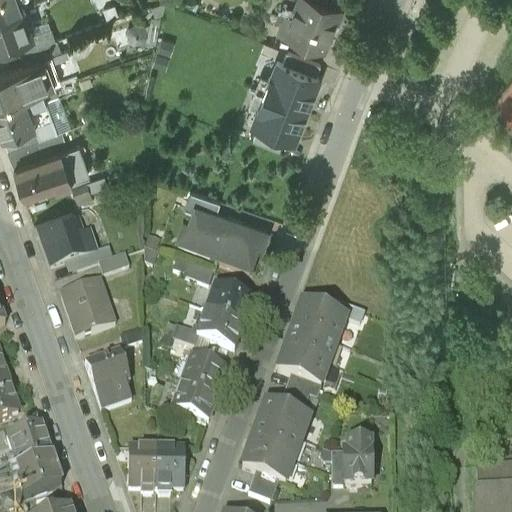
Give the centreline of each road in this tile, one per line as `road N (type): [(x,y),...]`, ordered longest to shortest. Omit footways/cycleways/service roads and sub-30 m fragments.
road 1 (residential): [(397,0),(201,511)]
road 2 (residential): [(0,223),(101,511)]
